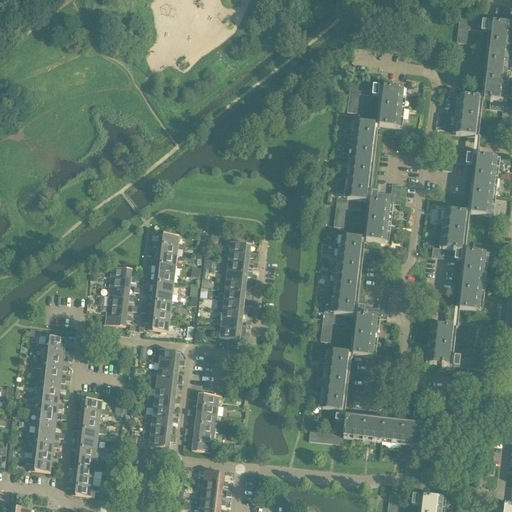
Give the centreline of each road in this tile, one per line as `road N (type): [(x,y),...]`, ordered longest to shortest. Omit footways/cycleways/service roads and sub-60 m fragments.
road 1 (residential): [(60,493),(80,337),(191,349)]
road 2 (residential): [(399,373),(427,145)]
road 3 (residential): [(191,349),(251,355),(264,243)]
road 4 (residential): [(240,469),(364,482),(403,478)]
road 5 (residential): [(403,478),(435,479),(444,447),(489,412)]
